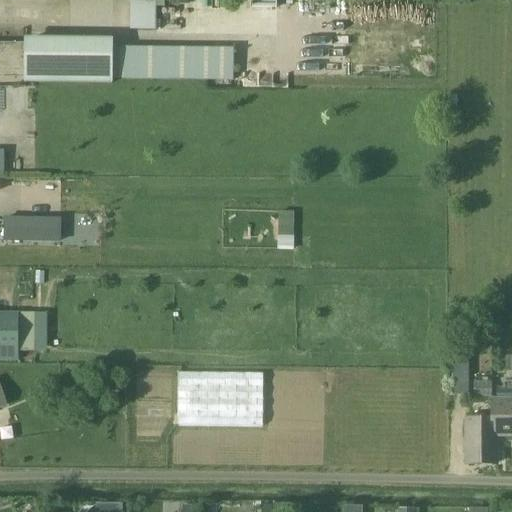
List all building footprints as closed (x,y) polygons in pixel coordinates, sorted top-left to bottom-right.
[(156,30),(154,0),(130,0),(131,30),(156,30)] [(113,44),(25,43),(25,44),(0,44),(0,78),(24,79),(24,83),(113,84),(113,80),(234,82),(234,50),(113,48),(113,44)] [(41,205),(5,205),(5,247),(25,247),(25,223),(41,223),(41,205)] [(0,354),(24,354),(23,309),(0,309),(0,354)] [(451,396),(467,396),(468,363),(452,363),(451,396)] [(262,439),(263,375),(180,374),(179,438),(262,439)] [(474,383),(474,397),(492,397),(492,383),(474,383)] [(511,400),(492,400),(492,419),(497,419),(497,436),(505,436),(505,439),(508,442),(511,442),(511,400)] [(497,464),(497,436),(497,419),(492,419),(466,419),(467,464),(497,464)] [(121,511),(121,503),(97,504),(97,511),(121,511)]
